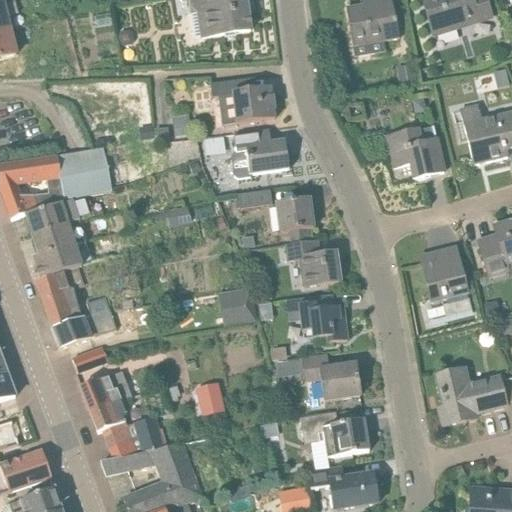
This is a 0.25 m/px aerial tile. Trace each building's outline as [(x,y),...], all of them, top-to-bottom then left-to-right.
[(244,0),(213,5),(212,0),(189,0),(191,9),(203,7),(205,21),(209,21),(211,37),(251,31),(246,0),(244,0)] [(399,41),(391,0),(374,0),(375,4),(346,9),(352,44),(355,58),(384,53),(383,44),(399,41)] [(491,20),(484,0),(422,0),(434,38),(491,20)] [(0,33),(10,31),(6,17),(18,14),(14,2),(0,6),(0,33)] [(0,60),(16,56),(10,31),(0,33),(0,60)] [(127,32),(121,33),(117,38),(118,44),(123,47),(129,46),(132,41),(131,35),(127,32)] [(412,65),(396,68),(399,86),(415,84),(412,65)] [(505,71),(493,74),(497,90),(509,87),(505,71)] [(255,79),(243,81),(210,85),(212,99),(218,98),(222,127),(235,126),(235,125),(275,120),(271,90),(257,92),(255,79)] [(460,111),(474,167),(508,159),(506,152),(511,150),(511,113),(481,120),(477,106),(460,111)] [(189,116),(171,118),(174,139),(192,137),(189,116)] [(152,128),(139,129),(141,142),(154,141),(152,128)] [(419,132),(420,133),(386,141),(394,170),(409,166),(413,181),(444,174),(436,141),(433,129),(419,132)] [(155,143),(169,142),(168,131),(154,133),(155,143)] [(271,145),(269,131),(232,136),(235,155),(233,156),(231,159),(233,178),(237,181),(250,179),(250,176),(289,171),(285,143),(271,145)] [(211,156),(227,151),(223,139),(207,145),(211,156)] [(103,149),(56,158),(58,178),(63,202),(64,202),(111,193),(103,149)] [(63,202),(58,178),(56,158),(0,168),(0,191),(11,223),(25,218),(24,217),(63,204),(64,204),(64,202),(63,202)] [(199,163),(188,166),(191,174),(201,170),(199,163)] [(271,206),(269,192),(238,196),(240,211),(271,206)] [(310,200),(276,205),(280,235),(289,233),(290,246),(290,247),(309,244),(307,231),(314,230),(310,200)] [(32,238),(67,226),(82,221),(76,201),(64,205),(64,204),(63,204),(24,217),(25,218),(29,229),(32,238)] [(170,229),(191,223),(187,208),(166,213),(166,215),(167,219),(170,229)] [(222,218),(215,221),(219,233),(226,230),(222,218)] [(490,281),(511,273),(511,222),(493,228),(496,237),(478,243),(490,281)] [(67,226),(32,238),(38,258),(32,260),(32,261),(74,247),(67,226)] [(320,257),(318,243),(309,244),(290,247),(290,246),(284,247),(286,264),(298,263),(302,289),(340,284),(336,255),(320,257)] [(74,247),(32,261),(39,282),(35,283),(35,284),(78,271),(77,269),(81,268),(80,267),(92,264),(85,244),(74,247)] [(431,303),(465,295),(453,250),(433,256),(435,262),(421,266),(431,303)] [(41,301),(52,331),(81,321),(76,306),(78,306),(73,292),(84,289),(78,269),(81,268),(77,269),(78,271),(35,284),(41,301)] [(119,296),(140,292),(136,277),(116,281),(119,296)] [(249,288),(232,291),(235,308),(252,305),(249,288)] [(326,339),(326,345),(347,342),(344,320),(340,321),(338,309),(335,309),(334,297),(286,303),(289,324),(301,322),(303,334),(311,333),(312,341),(326,339)] [(52,331),(59,351),(90,338),(91,340),(94,339),(96,344),(111,342),(107,299),(83,303),(85,315),(81,316),(78,306),(76,306),(81,321),(52,331)] [(499,315),(496,302),(482,304),(484,317),(499,315)] [(498,320),(499,336),(511,336),(511,320),(498,320)] [(77,375),(107,364),(102,349),(72,361),(77,375)] [(270,351),(272,363),(286,361),(285,349),(270,351)] [(359,397),(354,364),(329,368),(327,356),(301,360),(305,385),(320,383),(323,403),(359,397)] [(293,378),(303,376),(300,360),(291,361),(293,378)] [(466,370),(436,378),(444,410),(439,411),(443,428),(466,423),(465,419),(506,409),(498,377),(470,384),(466,370)] [(98,435),(101,434),(125,424),(122,417),(127,415),(121,402),(131,398),(121,374),(107,379),(80,390),(89,415),(98,435)] [(6,375),(0,377),(0,403),(15,398),(6,375)] [(210,402),(199,405),(202,419),(225,414),(218,386),(207,388),(210,402)] [(312,445),(324,443),(327,460),(369,453),(364,422),(338,426),(336,414),(299,420),(302,437),(310,436),(312,445)] [(112,461),(169,449),(163,430),(159,431),(155,419),(134,426),(126,428),(125,424),(101,434),(108,451),(112,461)] [(11,423),(0,426),(0,453),(19,447),(11,423)] [(261,440),(278,437),(276,424),(258,427),(261,440)] [(200,492),(183,445),(169,449),(112,461),(101,464),(106,478),(154,467),(161,487),(123,501),(126,511),(161,511),(163,511),(166,511),(168,511),(167,511),(171,511),(186,506),(203,499),(200,492)] [(41,455),(40,455),(0,468),(0,497),(50,480),(41,455)] [(268,475),(264,465),(257,468),(254,474),(256,480),(268,475)] [(307,473),(310,493),(329,489),(332,511),(337,511),(377,505),(372,476),(343,480),(342,468),(307,473)] [(240,490),(243,501),(252,498),(248,488),(240,490)] [(311,511),(307,490),(279,495),(281,511),(311,511)] [(60,511),(54,492),(18,503),(5,508),(1,511),(60,511)] [(502,500),(470,498),(469,511),(511,511),(511,492),(503,492),(502,500)]
